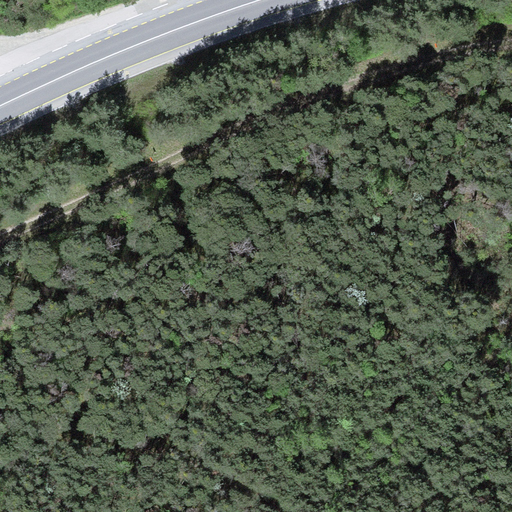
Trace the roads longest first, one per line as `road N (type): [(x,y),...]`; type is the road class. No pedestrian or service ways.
road 1 (motorway): [(511,249),(0,464)]
road 2 (motorway): [(200,511),(511,384)]
road 3 (primary): [(259,0),(0,107)]
road 4 (track): [(11,51),(151,0)]
